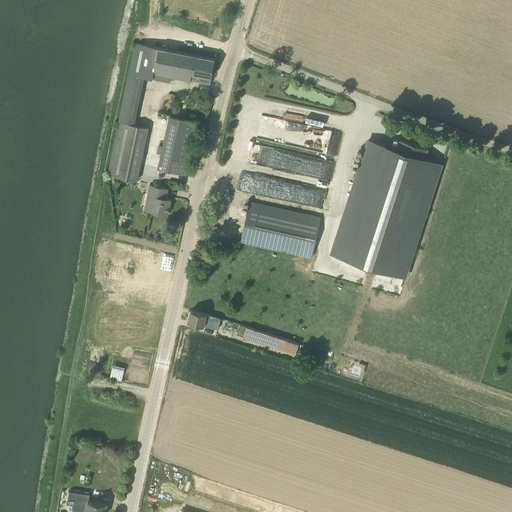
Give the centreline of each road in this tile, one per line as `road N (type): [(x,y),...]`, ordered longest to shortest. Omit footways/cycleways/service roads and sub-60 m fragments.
road 1 (tertiary): [(129,511),(232,50)]
road 2 (unclassified): [(511,153),(232,50)]
